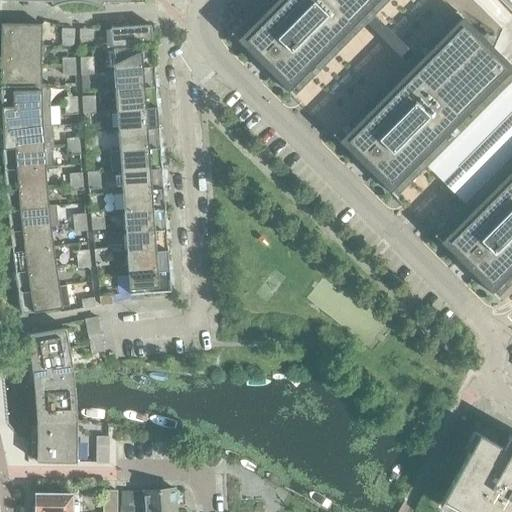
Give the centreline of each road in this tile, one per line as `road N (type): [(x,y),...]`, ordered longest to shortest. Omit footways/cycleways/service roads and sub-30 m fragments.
road 1 (residential): [(502,330),(208,48)]
road 2 (residential): [(199,324),(181,64),(208,48)]
